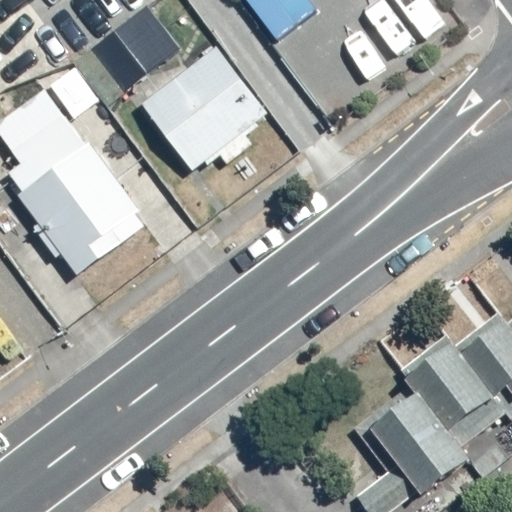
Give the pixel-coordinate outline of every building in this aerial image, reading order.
[(364,60),(319,0),(215,0),(296,110),(364,60)] [(182,50),(149,8),(78,63),(111,106),(182,50)] [(265,115),(216,48),(133,108),(182,175),(265,115)] [(151,228),(48,89),(0,124),(0,149),(90,272),(151,228)] [(0,301),(22,286),(0,255),(0,301)] [(444,511),(431,494),(480,458),(497,481),(511,469),(511,314),(511,313),(462,350),(456,342),(350,421),(385,467),(325,511),(444,511)]
